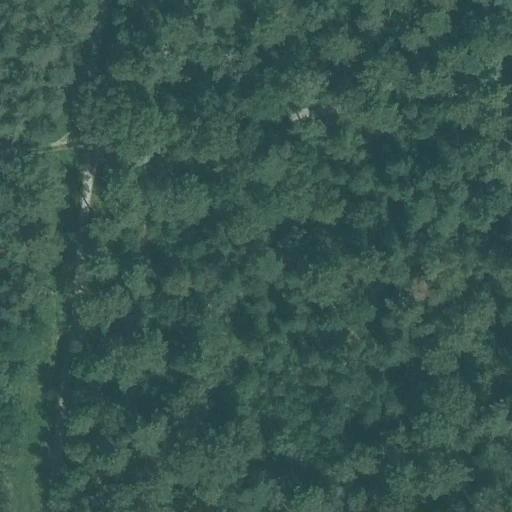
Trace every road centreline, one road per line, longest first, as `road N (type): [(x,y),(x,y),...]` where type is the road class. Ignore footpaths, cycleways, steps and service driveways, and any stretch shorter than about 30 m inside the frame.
road 1 (track): [(511,52),(85,144)]
road 2 (track): [(46,511),(85,144)]
